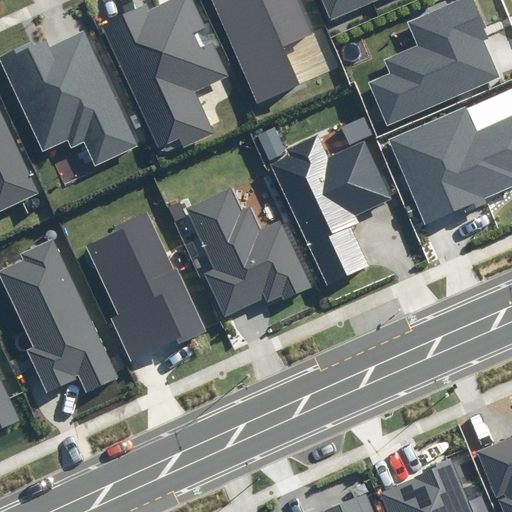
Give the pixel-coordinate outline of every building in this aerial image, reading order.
[(145,3),(103,21),(159,150),(178,142),(181,148),(212,134),(193,91),(225,77),(211,44),(202,48),(195,31),(206,27),(194,0),(169,0),(148,10),(145,3)] [(209,0),(255,105),(303,84),(287,47),(311,36),(295,0),(209,0)] [(323,0),(331,17),(370,0),(323,0)] [(487,36),(472,0),(466,0),(413,23),(422,45),(387,60),(393,73),(369,83),(386,123),(499,76),(483,38),(487,36)] [(46,42),(4,61),(45,152),(70,141),(73,149),(85,144),(94,165),(138,145),(86,32),(49,49),(46,42)] [(0,209),(39,193),(0,104),(0,209)] [(466,106),(388,139),(424,225),(511,187),(511,117),(477,132),(466,106)] [(364,117),(342,126),(349,144),(372,135),(364,117)] [(274,127),(257,134),(268,160),(285,153),(274,127)] [(291,156),(272,164),(326,287),(372,267),(353,226),(360,223),(356,213),(392,198),(367,142),(330,159),(319,136),(289,150),(291,156)] [(231,189),(187,208),(213,268),(203,272),(223,318),(265,300),(267,306),(310,288),(281,222),(261,231),(251,209),(242,213),(231,189)] [(29,206),(30,207),(31,208),(33,209),(35,209),(37,208),(38,207),(39,206),(40,204),(39,202),(39,200),(37,199),(36,198),(34,198),(32,198),(31,199),(29,200),(29,202),(29,204),(29,206)] [(117,231),(87,245),(119,315),(111,319),(132,365),(205,331),(150,210),(115,226),(117,231)] [(47,237),(48,239),(49,240),(51,241),(53,240),(54,240),(56,239),(57,237),(57,235),(57,233),(56,232),(55,230),(53,230),(52,230),(50,230),(48,231),(47,232),(46,234),(46,235),(47,237)] [(24,260),(0,271),(0,275),(34,347),(27,350),(47,392),(80,377),(86,391),(117,377),(54,242),(23,256),(24,260)] [(0,430),(18,422),(0,381),(0,430)] [(511,511),(511,430),(511,431),(511,436),(476,451),(496,497),(505,493),(507,498),(500,501),(505,511),(511,511)] [(416,479),(381,493),(388,511),(472,511),(451,459),(423,471),(425,473),(415,477),(416,479)] [(373,511),(367,494),(324,511),(373,511)]
